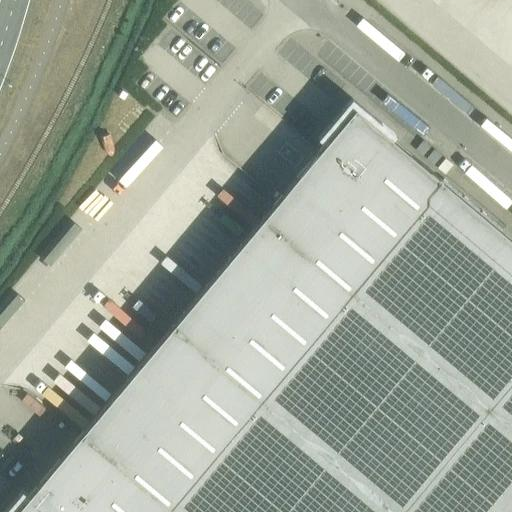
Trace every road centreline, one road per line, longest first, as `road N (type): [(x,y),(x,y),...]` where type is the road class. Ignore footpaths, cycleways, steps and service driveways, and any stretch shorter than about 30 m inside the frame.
road 1 (unclassified): [(511,169),(309,0)]
road 2 (unknown): [(419,0),(511,77)]
